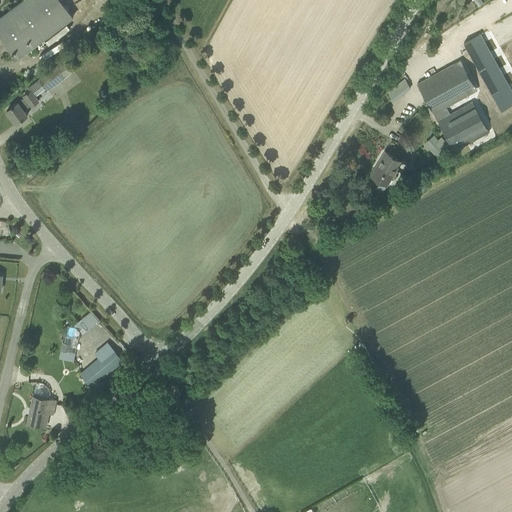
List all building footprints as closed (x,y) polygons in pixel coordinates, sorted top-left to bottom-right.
[(73,16),(66,7),(60,0),(22,0),(0,17),(0,37),(16,59),(73,16)] [(485,28),(469,37),(478,54),(494,45),(485,28)] [(503,62),(494,45),(478,54),(487,71),(503,62)] [(441,52),(422,64),(425,70),(445,57),(441,52)] [(489,131),(469,94),(478,89),(461,59),(452,63),(417,83),(434,113),(454,151),(489,131)] [(511,79),(511,78),(503,62),(487,71),(497,88),(511,79)] [(61,80),(61,79),(53,68),(28,87),(30,90),(23,96),(24,97),(7,110),(16,123),(28,114),(23,109),(30,104),(31,106),(39,101),(35,96),(46,88),(47,90),(61,80)] [(405,79),(385,90),(391,100),(411,89),(405,79)] [(511,100),(511,79),(497,88),(506,104),(511,100)] [(436,138),(427,146),(437,157),(446,149),(436,138)] [(408,165),(401,161),(385,151),(380,159),(382,160),(373,176),(371,175),(370,175),(380,181),(375,188),(389,196),(408,165)] [(25,166),(29,175),(36,172),(32,163),(25,166)] [(362,212),(355,203),(352,205),(349,201),(345,204),(348,208),(342,213),(350,222),(362,212)] [(83,332),(98,320),(90,311),(75,322),(83,332)] [(60,342),(59,353),(68,354),(69,343),(60,342)] [(100,357),(81,374),(91,386),(122,360),(107,343),(96,353),(100,357)] [(56,400),(49,399),(51,392),(48,387),(43,383),(39,382),(37,382),(34,396),(33,396),(27,423),(43,426),(46,412),(53,413),(56,400)]
